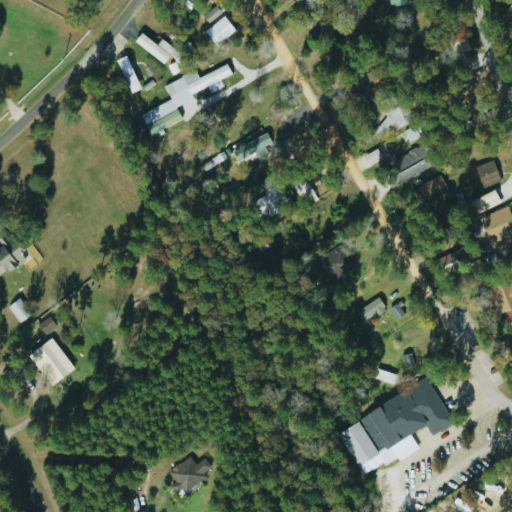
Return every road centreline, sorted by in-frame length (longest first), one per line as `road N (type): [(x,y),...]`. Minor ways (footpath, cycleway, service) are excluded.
road 1 (residential): [(245,0),(506,411)]
road 2 (residential): [(506,411),(509,121),(463,0)]
road 3 (residential): [(0,134),(90,55),(132,0)]
